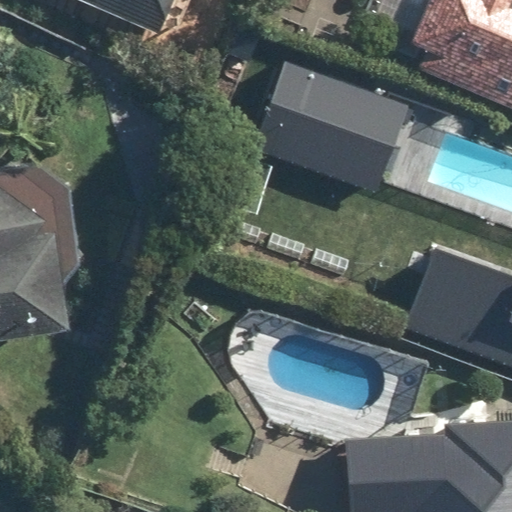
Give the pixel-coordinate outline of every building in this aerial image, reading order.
[(85,0),(177,35),(190,0),(85,0)] [(430,48),(422,74),(511,103),(511,0),(424,0),(411,42),(430,48)] [(0,337),(75,326),(54,203),(0,169),(0,337)] [(511,264),(434,238),(404,329),(511,365),(511,264)] [(446,440),(347,445),(350,511),(511,511),(511,422),(446,426),(446,440)]
